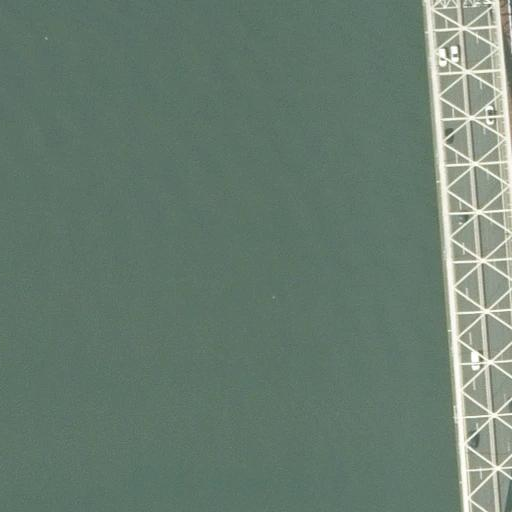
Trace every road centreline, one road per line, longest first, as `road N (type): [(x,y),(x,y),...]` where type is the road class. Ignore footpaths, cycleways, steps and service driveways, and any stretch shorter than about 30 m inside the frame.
road 1 (primary): [(442,0),(482,511)]
road 2 (primary): [(511,495),(472,0)]
